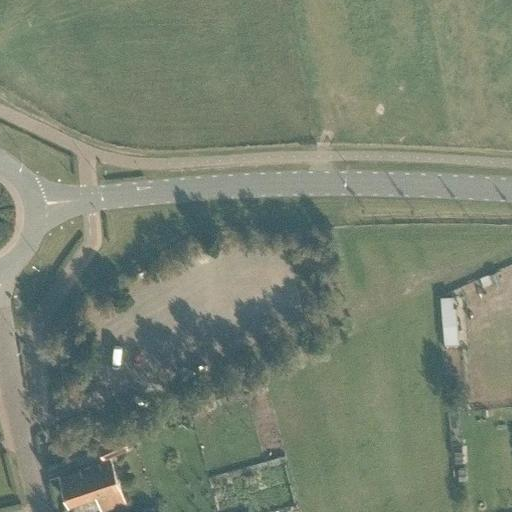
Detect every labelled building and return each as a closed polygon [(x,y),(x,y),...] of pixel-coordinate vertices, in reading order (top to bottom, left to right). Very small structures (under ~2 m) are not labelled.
[(497,271),(491,274),(495,285),(502,282),(497,271)] [(453,297),(442,298),(446,345),(460,344),(457,307),(454,307),(453,297)] [(224,395),(215,398),(218,405),(226,402),(224,395)] [(105,458),(130,446),(124,434),(100,446),(105,458)] [(99,511),(125,503),(112,460),(60,477),(69,505),(94,497),(99,511)] [(467,469),(459,469),(460,479),(467,479),(467,469)]
